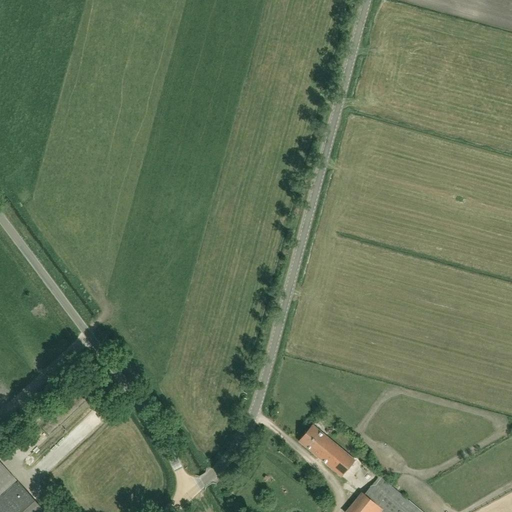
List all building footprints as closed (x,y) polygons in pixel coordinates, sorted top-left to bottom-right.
[(299,442),(342,477),(355,461),(312,426),(299,442)] [(53,470),(62,462),(53,453),(45,461),(53,470)] [(0,511),(38,511),(42,509),(18,482),(12,487),(11,485),(16,480),(0,462),(0,511)] [(372,503),(372,502),(382,510),(382,511),(383,511),(421,511),(378,476),(362,495),(372,503)] [(381,511),(382,511),(382,510),(372,502),(372,503),(364,511),(381,511)]
